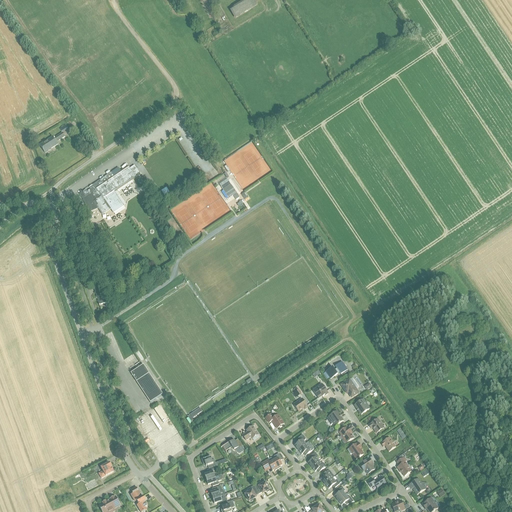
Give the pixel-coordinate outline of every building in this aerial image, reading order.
[(254,0),(245,0),(230,10),(236,19),(258,5),(254,0)] [(56,142),(65,136),(63,133),(54,139),(53,137),(40,146),(45,153),(57,145),(56,142)] [(83,192),(79,194),(83,200),(85,204),(88,213),(98,209),(102,215),(111,209),(113,213),(124,206),(114,192),(130,181),(129,179),(134,176),(139,173),(134,166),(130,169),(128,167),(114,177),(111,173),(105,177),(101,180),(93,185),(94,187),(84,194),(83,192)] [(239,198),(231,185),(227,179),(219,185),(228,199),(233,196),(236,200),(239,198)] [(161,191),(165,196),(170,192),(166,187),(161,191)] [(173,200),(167,204),(168,204),(171,209),(176,205),(173,200)] [(101,287),(101,288),(99,284),(94,286),(95,290),(94,290),(95,293),(100,305),(107,302),(101,287)] [(332,367),(325,372),(330,379),(337,374),(339,372),(341,375),(347,370),(342,362),(335,366),(337,369),(334,370),(332,367)] [(143,365),(131,373),(150,402),(163,394),(143,365)] [(347,391),(351,398),(358,393),(349,380),(341,385),(345,392),(347,391)] [(313,391),(318,399),(322,396),(322,397),(325,395),(325,396),(328,394),(322,385),(313,391)] [(293,405),(298,412),(304,408),(305,410),(308,408),(307,406),(302,399),(293,405)] [(363,400),(355,405),(361,415),(369,409),(363,400)] [(200,409),(190,415),(192,418),(202,412),(200,409)] [(329,418),(326,419),(330,425),(333,424),(335,426),(343,421),(341,417),(340,415),(339,415),(337,411),(328,417),(329,418)] [(272,421),(277,429),(279,427),(280,428),(281,427),(282,426),(282,425),(284,424),(282,421),(282,420),(281,418),(279,418),(278,415),(274,418),(273,418),(271,414),(265,418),(269,423),(272,421)] [(372,428),(376,434),(383,429),(381,425),(378,419),(370,424),(368,426),(371,429),(372,428)] [(242,436),(246,441),(251,437),(252,439),(258,435),(253,426),(247,430),(248,432),(242,436)] [(346,443),(346,444),(354,439),(351,435),(352,434),(348,427),(346,428),(339,433),(343,439),(342,440),(342,442),(343,444),(345,444),(346,443)] [(298,450),(306,444),(304,441),(306,439),(302,435),(296,440),(299,442),(294,446),(298,450)] [(389,438),(381,444),(383,447),(385,446),(389,452),(396,447),(389,438)] [(232,440),(220,448),(220,449),(222,447),(227,454),(226,451),(230,449),(239,454),(245,450),(238,439),(235,441),(234,440),(232,442),(232,440)] [(303,453),(305,456),(314,449),(308,442),(306,444),(298,450),(301,455),(303,453)] [(347,450),(350,454),(351,454),(352,454),(356,460),(364,455),(360,449),(362,448),(358,443),(357,444),(349,449),(347,450)] [(311,467),(319,461),(317,459),(318,457),(315,453),(310,457),(312,460),(308,463),(311,467)] [(275,459),(273,461),(278,469),(281,468),(280,467),(282,466),(279,461),(282,460),(279,454),(274,457),(275,459)] [(401,459),(396,463),(399,466),(397,468),(399,472),(400,471),(404,477),(411,472),(405,463),(406,462),(404,458),(405,457),(404,454),(400,457),(401,459)] [(215,463),(214,460),(212,461),(211,457),(207,458),(206,458),(201,459),(203,465),(205,464),(206,467),(215,463)] [(367,474),(374,470),(370,463),(372,463),(369,459),(359,465),(363,471),(365,471),(367,474)] [(278,469),(273,461),(270,463),(268,460),(261,464),(265,472),(271,469),(272,471),(274,470),(275,471),(278,469)] [(318,473),(326,467),(323,463),(321,464),(319,461),(311,467),(315,472),(317,471),(318,473)] [(101,479),(114,472),(111,467),(111,466),(110,464),(109,464),(101,468),(103,472),(99,474),(101,479)] [(208,473),(204,475),(206,480),(214,477),(213,472),(215,471),(214,468),(207,471),(208,473)] [(334,477),(329,470),(321,476),(323,479),(321,480),(325,485),(333,478),(334,477)] [(220,475),(214,477),(206,480),(208,485),(212,484),(212,487),(219,484),(218,481),(221,479),(220,475)] [(367,483),(371,488),(374,486),(375,486),(378,489),(385,485),(386,486),(385,483),(385,482),(381,477),(374,482),(372,479),(367,483)] [(333,478),(325,485),(328,489),(333,486),(335,488),(340,484),(337,480),(335,481),(333,478)] [(422,485),(418,479),(409,485),(411,489),(413,489),(417,495),(425,490),(424,489),(424,488),(423,485),(422,485)] [(254,486),(259,495),(262,493),(263,494),(266,492),(267,493),(268,493),(269,492),(269,491),(269,490),(270,489),(266,482),(262,485),(260,482),(254,486)] [(213,498),(225,494),(224,491),(222,491),(220,486),(212,489),(213,492),(210,493),(212,497),(213,498)] [(259,495),(254,486),(247,490),(249,492),(245,494),(249,502),(249,501),(250,502),(252,502),(253,502),(253,500),(253,499),(256,497),(256,496),(259,495)] [(338,501),(346,495),(344,492),(345,491),(342,487),(337,491),(338,493),(334,497),(338,501)] [(133,494),(131,495),(135,502),(136,501),(142,497),(138,490),(133,494)] [(225,494),(213,498),(213,500),(214,504),(218,503),(219,506),(224,504),(228,503),(225,494)] [(347,497),(346,495),(338,501),(341,506),(346,502),(347,505),(353,502),(350,497),(347,497)] [(114,509),(120,506),(116,497),(116,498),(115,496),(109,500),(110,501),(106,503),(106,502),(102,503),(103,505),(99,507),(101,511),(113,511),(115,511),(114,509)] [(142,497),(136,501),(138,505),(137,506),(140,511),(143,511),(145,511),(144,508),(146,507),(146,505),(146,504),(145,504),(144,502),(145,501),(143,497),(142,497)] [(438,509),(431,498),(423,504),(422,505),(425,510),(426,509),(428,511),(433,511),(435,511),(436,511),(437,511),(437,510),(438,509)] [(228,503),(224,504),(225,507),(222,508),(223,511),(222,511),(221,511),(231,511),(230,509),(235,507),(232,501),(228,503)] [(395,504),(391,506),(392,507),(392,509),(393,509),(394,511),(400,511),(405,510),(401,501),(397,503),(397,502),(395,503),(395,504)]
